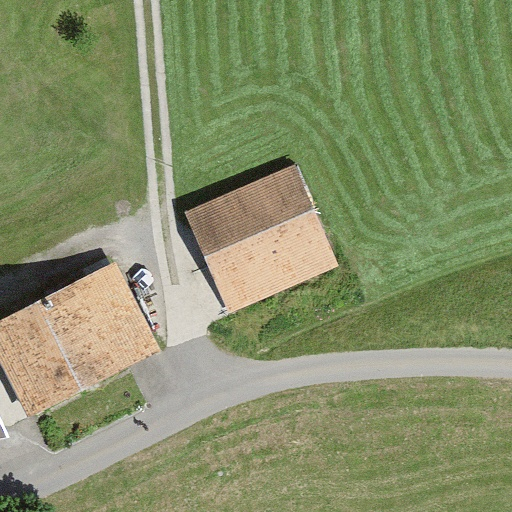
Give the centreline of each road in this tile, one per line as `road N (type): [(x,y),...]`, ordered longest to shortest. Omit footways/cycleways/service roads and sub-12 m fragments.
road 1 (unclassified): [(511,356),(293,365),(175,407),(0,492)]
road 2 (track): [(175,407),(156,0)]
